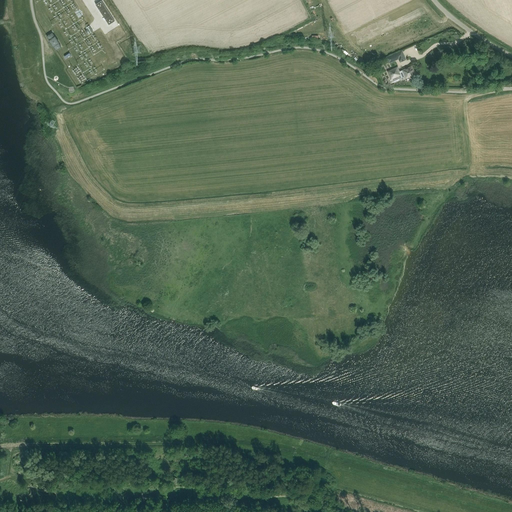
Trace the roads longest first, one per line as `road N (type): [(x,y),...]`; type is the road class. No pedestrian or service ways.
road 1 (track): [(0,446),(227,445),(329,468)]
road 2 (track): [(497,511),(329,468)]
